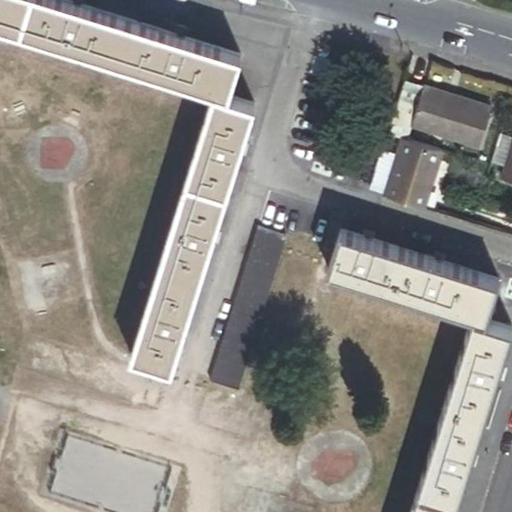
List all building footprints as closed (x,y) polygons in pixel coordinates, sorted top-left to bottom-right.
[(0,0),(0,26),(213,92),(132,356),(173,369),(254,106),(228,98),(241,55),(59,0),(0,0)] [(492,107),(405,79),(392,120),(479,148),(492,107)] [(511,137),(501,134),(493,160),(506,164),(502,177),(511,180),(511,137)] [(402,137),(385,194),(423,206),(440,149),(402,137)] [(258,225),(209,380),(237,388),(286,234),(258,225)] [(327,271),(467,314),(482,319),(495,277),(340,229),(327,271)] [(482,319),(467,314),(405,511),(449,511),(507,327),(482,319)]
